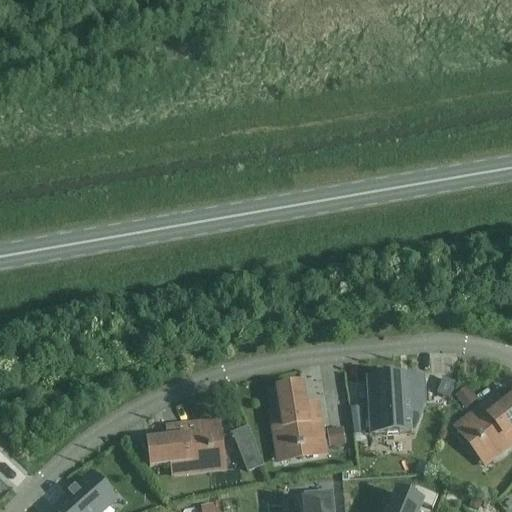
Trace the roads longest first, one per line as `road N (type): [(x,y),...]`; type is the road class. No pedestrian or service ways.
road 1 (residential): [(9,511),(64,451),(168,392),(296,358),(414,346),(511,362)]
road 2 (primary): [(0,257),(511,168)]
